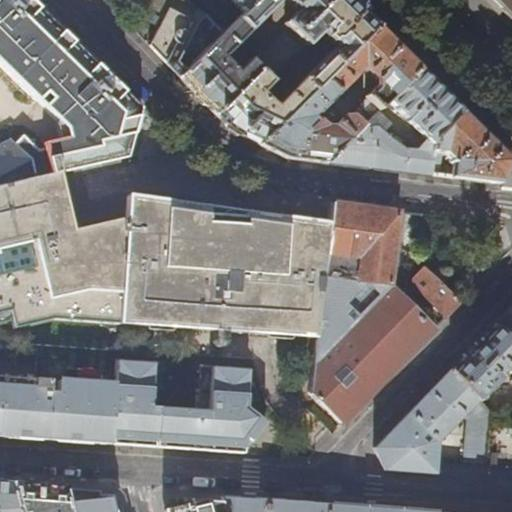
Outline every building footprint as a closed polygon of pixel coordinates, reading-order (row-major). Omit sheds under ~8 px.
[(0,0),(0,66),(64,129),(66,139),(43,144),(44,151),(36,153),(21,138),(13,147),(7,141),(0,145),(0,187),(58,174),(58,173),(125,157),(139,107),(97,67),(59,31),(34,7),(26,0),(0,0)] [(223,34),(189,0),(128,0),(131,5),(150,14),(146,21),(153,24),(159,28),(150,46),(180,77),(223,34)] [(256,0),(244,13),(232,25),(223,34),(180,77),(197,95),(216,115),(329,0),(256,0)] [(260,145),(376,27),(348,0),(329,0),(216,115),(230,130),(232,131),(260,145)] [(231,0),(244,13),(256,0),(231,0)] [(511,0),(490,0),(492,2),(511,21),(511,0)] [(419,69),(414,65),(376,27),(260,145),(270,150),(285,158),(326,163),(376,112),(386,102),(419,69)] [(443,93),(419,69),(386,102),(425,140),(434,148),(435,140),(462,113),(443,93)] [(430,176),(434,148),(425,140),(414,151),(404,150),(390,141),(378,127),(386,121),(376,112),(326,163),(365,168),(400,172),(430,176)] [(507,157),(462,113),(435,140),(434,148),(430,176),(435,177),(439,177),(442,152),(454,163),(451,179),(474,182),(499,185),(511,161),(507,157)] [(0,324),(10,322),(12,329),(51,321),(117,326),(126,220),(111,224),(81,231),(73,233),(67,211),(57,214),(59,192),(60,183),(58,174),(0,187),(0,324)] [(232,250),(233,239),(206,236),(207,207),(183,204),(129,197),(122,289),(163,292),(165,281),(193,283),(192,295),(189,330),(315,339),(323,277),(330,223),(267,215),(244,212),(242,251),(232,250)] [(323,277),(388,285),(396,211),(332,204),(330,223),(323,277)] [(414,266),(421,267),(428,215),(421,214),(414,266)] [(460,303),(421,267),(413,274),(428,288),(421,295),(445,319),(460,303)] [(192,295),(193,283),(165,281),(163,292),(161,319),(171,319),(174,294),(192,295)] [(433,330),(388,285),(377,296),(364,284),(347,302),(360,314),(311,364),(308,392),(341,425),(383,382),(433,330)] [(161,319),(163,292),(122,289),(118,326),(189,330),(192,295),(174,294),(171,319),(161,319)] [(511,306),(506,312),(494,325),(511,342),(511,306)] [(471,348),(450,369),(478,399),(479,400),(509,369),(508,367),(510,365),(511,366),(511,342),(494,325),(471,348)] [(151,408),(154,363),(118,361),(116,385),(58,380),(56,397),(48,396),(49,380),(0,376),(0,437),(40,440),(77,442),(120,445),(171,449),(219,452),(244,454),(244,452),(266,422),(247,408),(250,371),(213,368),(210,412),(151,408)] [(465,412),(478,399),(450,369),(411,410),(373,448),(384,470),(435,474),(437,440),(465,412)] [(488,465),(490,415),(492,414),(479,400),(478,399),(465,412),(470,420),(468,422),(464,463),(488,465)] [(0,511),(18,511),(11,482),(0,481),(0,511)] [(17,483),(11,482),(18,511),(70,511),(65,492),(64,486),(17,483)] [(113,511),(109,498),(99,498),(99,496),(96,494),(65,492),(70,511),(113,511)] [(328,511),(329,505),(304,503),(241,499),(219,497),(220,502),(222,511),(328,511)] [(222,511),(220,502),(188,500),(189,505),(184,506),(183,501),(162,506),(162,511),(222,511)]
